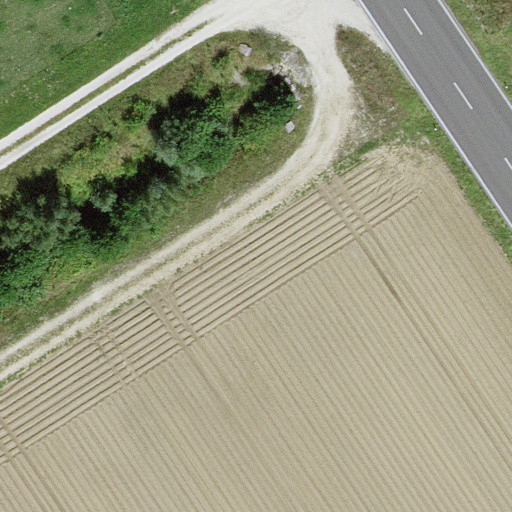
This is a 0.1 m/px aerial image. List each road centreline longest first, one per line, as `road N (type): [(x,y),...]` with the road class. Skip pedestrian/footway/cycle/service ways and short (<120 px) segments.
road 1 (track): [(231,0),(0,148)]
road 2 (primary): [(398,0),(511,168)]
